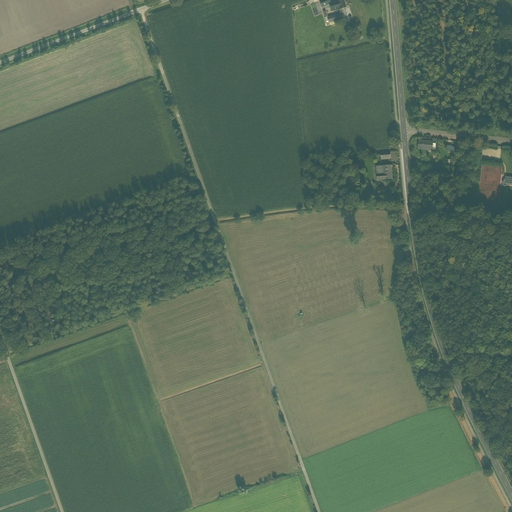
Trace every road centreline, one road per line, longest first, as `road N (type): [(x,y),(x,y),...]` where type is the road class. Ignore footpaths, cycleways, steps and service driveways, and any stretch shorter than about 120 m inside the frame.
road 1 (track): [(139,9),(318,511)]
road 2 (tertiary): [(511,496),(436,330),(417,257),(403,130)]
road 3 (track): [(0,336),(62,511)]
road 4 (unclassified): [(0,62),(165,0)]
road 5 (tertiary): [(403,130),(392,0)]
